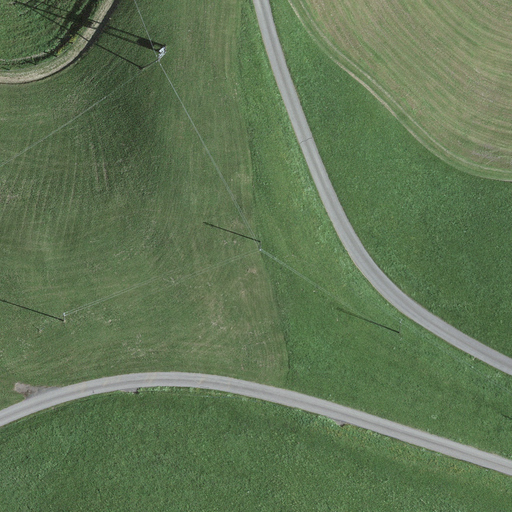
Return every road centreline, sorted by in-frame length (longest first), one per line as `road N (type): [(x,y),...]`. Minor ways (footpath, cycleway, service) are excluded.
road 1 (track): [(0,416),(88,384),(214,378),(511,464)]
road 2 (unclassified): [(263,0),(313,152),(363,258),(419,311),(511,362)]
road 3 (track): [(106,0),(72,54),(0,80)]
